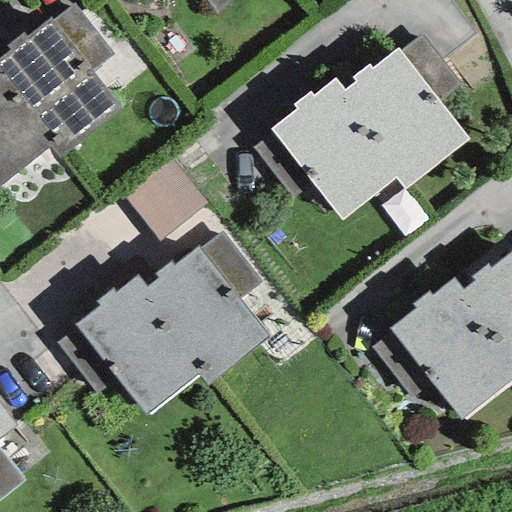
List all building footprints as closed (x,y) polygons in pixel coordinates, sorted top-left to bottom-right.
[(204,0),(216,16),(236,0),(204,0)] [(9,51),(0,58),(0,64),(69,152),(122,109),(51,19),(25,39),(21,34),(6,46),(9,51)] [(355,81),(343,91),(414,183),(468,140),(397,49),(370,69),(367,64),(351,77),(355,81)] [(69,152),(0,64),(0,187),(49,149),(58,160),(69,152)] [(414,183),(343,91),(333,79),(311,96),(308,92),(293,103),(296,107),(269,128),(341,221),(395,179),(404,191),(414,183)] [(174,142),(127,180),(165,226),(212,188),(174,142)] [(157,278),(145,288),(216,380),(270,337),(199,246),(173,266),(169,261),(153,273),(157,278)] [(474,281),(462,291),(511,355),(511,251),(489,269),(486,264),(470,276),(474,281)] [(216,380),(145,288),(135,275),(113,292),(110,289),(95,300),(98,304),(71,325),(144,418),(197,376),(206,388),(216,380)] [(511,355),(462,291),(452,278),(430,295),(427,292),(412,303),(415,307),(388,328),(460,421),(511,380),(511,355)] [(0,501),(27,480),(0,445),(0,501)]
